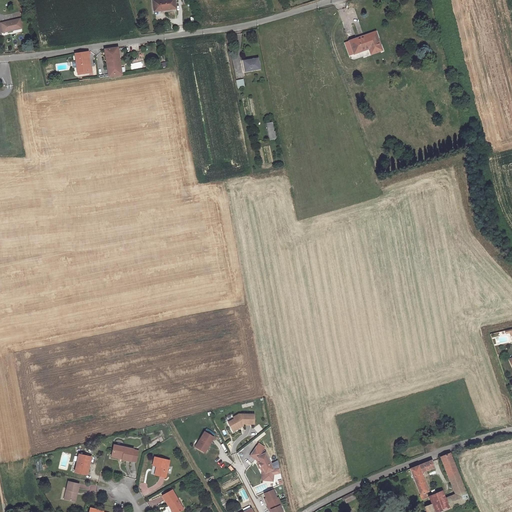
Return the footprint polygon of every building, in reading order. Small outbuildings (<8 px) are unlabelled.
[(176,0),(165,0),(155,1),(156,13),(178,10),(176,0)] [(20,19),(1,23),(3,33),(22,28),(20,19)] [(370,50),(380,47),(378,41),(380,41),(377,33),(375,34),(374,29),(358,35),(357,33),(348,36),(353,50),(361,47),(361,46),(367,44),(370,50)] [(353,50),(348,36),(345,37),(349,51),(353,50)] [(119,47),(106,49),(109,66),(107,66),(109,76),(124,73),(119,47)] [(88,51),(77,53),(81,80),(85,79),(84,73),(92,72),(88,51)] [(259,57),(245,60),(247,70),(261,67),(259,57)] [(244,79),(237,80),(238,88),(245,87),(244,79)] [(273,122),(267,123),(270,140),(276,140),(273,122)] [(510,343),(511,342),(511,333),(511,329),(503,331),(504,335),(507,334),(510,343)] [(236,419),(230,423),(235,430),(243,425),(244,424),(256,424),(256,415),(241,414),(236,418),(236,419)] [(209,432),(199,446),(208,452),(218,438),(209,432)] [(266,447),(259,443),(250,456),(257,461),(259,459),(261,463),(260,464),(262,468),(260,469),(262,472),(262,481),(275,482),(276,470),(267,452),(263,455),(262,454),(266,447)] [(135,449),(115,445),(112,456),(132,461),(137,462),(139,452),(134,451),(135,450),(135,449)] [(89,462),(92,462),(93,456),(81,453),(78,471),(87,473),(89,462)] [(450,507),(470,499),(450,453),(438,457),(441,463),(443,462),(453,486),(456,493),(446,497),(450,507)] [(170,463),(155,460),(154,468),(158,469),(160,469),(158,478),(166,480),(170,463)] [(411,467),(423,499),(428,496),(427,492),(429,490),(422,472),(435,466),(432,460),(411,467)] [(68,479),(64,497),(73,499),(75,490),(77,491),(79,482),(68,479)] [(275,488),(266,492),(269,497),(267,497),(269,501),(272,510),(273,511),(274,511),(275,511),(285,511),(282,504),(284,504),(281,496),(279,497),(275,488)] [(180,511),(186,509),(175,490),(164,496),(169,506),(171,505),(174,511),(180,511)] [(438,511),(450,507),(446,497),(443,490),(430,496),(433,503),(436,511),(438,511)] [(219,496),(223,507),(227,505),(223,495),(219,496)] [(149,503),(152,508),(163,501),(160,496),(149,503)] [(436,511),(433,503),(426,506),(428,511),(436,511)]
